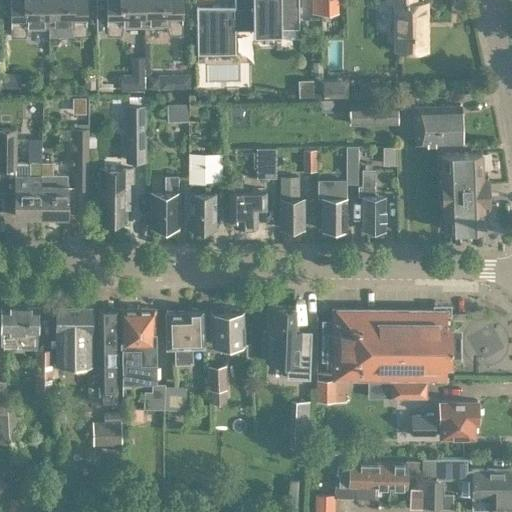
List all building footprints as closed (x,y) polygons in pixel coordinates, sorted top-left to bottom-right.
[(7,0),(8,33),(22,33),(25,24),(47,24),(46,0),(7,0)] [(46,0),(47,24),(47,33),(70,33),(84,32),(83,0),(46,0)] [(103,0),(103,31),(118,31),(120,22),(142,22),(142,0),(103,0)] [(180,31),(179,0),(142,0),(142,22),(162,22),(165,31),(180,31)] [(192,0),(193,46),(231,46),(231,22),(249,21),(249,26),(277,26),(277,21),(295,21),(294,0),(192,0)] [(336,0),(309,0),(310,10),(337,10),(336,0)] [(383,0),(384,0),(392,0),(392,48),(424,47),(423,0),(383,0)] [(131,73),(121,73),(121,88),(144,88),(144,55),(131,55),(131,73)] [(18,86),(18,70),(1,69),(1,86),(18,86)] [(93,85),(93,71),(82,71),(81,84),(93,85)] [(145,85),(157,85),(157,73),(145,73),(145,85)] [(296,77),(297,94),(311,93),(311,76),(296,77)] [(395,100),(347,100),(347,119),(395,119),(395,100)] [(457,102),(411,103),(412,140),(458,139),(457,102)] [(185,103),(165,103),(165,119),(185,119),(185,103)] [(143,114),(123,114),(123,157),(144,158),(143,114)] [(0,165),(13,166),(13,125),(0,124),(0,165)] [(86,185),(87,124),(73,124),(72,185),(86,185)] [(355,180),(355,142),(343,142),(343,180),(355,180)] [(274,175),(274,145),(254,145),(255,175),(274,175)] [(312,146),(301,147),(301,168),(313,168),(312,146)] [(478,149),(437,150),(439,188),(486,186),(486,171),(479,172),(478,149)] [(218,152),(188,152),(187,179),(218,179),(218,152)] [(12,180),(12,213),(38,213),(39,159),(27,158),(27,180),(12,180)] [(51,159),(39,159),(38,213),(64,213),(65,180),(50,180),(51,159)] [(98,216),(123,216),(123,204),(129,204),(130,165),(116,164),(99,164),(99,181),(98,216)] [(359,166),(359,224),(382,224),(382,192),(372,193),(372,166),(359,166)] [(148,222),(174,222),(175,173),(164,172),(163,188),(149,188),(148,222)] [(278,173),(278,225),(300,225),(300,194),(296,194),(296,173),(278,173)] [(227,176),(227,217),(236,217),(236,221),(254,222),(254,206),(262,206),(263,189),(238,188),(238,176),(227,176)] [(343,176),(315,177),(315,194),(319,194),(319,225),(343,225),(343,185),(343,176)] [(440,226),(481,224),(480,199),(486,199),(486,186),(439,188),(440,226)] [(188,189),(188,224),(211,224),(212,189),(188,189)] [(0,346),(12,346),(12,344),(34,344),(34,341),(35,327),(35,302),(0,302),(0,340),(0,341),(0,346)] [(266,328),(262,328),(261,351),(265,351),(265,358),(285,359),(285,374),(308,375),(309,327),(292,327),(293,303),(267,302),(266,328)] [(54,303),(54,366),(67,366),(67,365),(74,365),(74,360),(89,360),(89,303),(54,303)] [(136,375),(153,375),(152,306),(150,306),(150,303),(121,304),(121,306),(119,306),(120,388),(128,388),(128,386),(126,375),(136,375)] [(98,306),(99,386),(116,386),(115,306),(98,306)] [(363,373),(363,306),(331,306),(331,314),(321,314),(321,354),(331,354),(331,373),(345,373),(363,373)] [(444,320),(444,306),(363,306),(363,373),(444,374),(444,361),(448,361),(448,320),(444,320)] [(164,344),(172,344),(173,360),(190,360),(190,344),(202,343),(201,307),(163,309),(164,344)] [(209,309),(210,341),(242,340),(240,307),(209,309)] [(34,387),(49,388),(50,345),(34,345),(34,387)] [(208,387),(225,386),(224,362),(206,363),(208,387)] [(316,376),(315,397),(333,397),(333,376),(316,376)] [(388,393),(424,393),(424,377),(388,377),(388,393)] [(140,404),(157,404),(162,405),(163,383),(163,380),(149,379),(149,387),(142,387),(140,404)] [(163,383),(162,405),(182,406),(184,384),(163,383)] [(88,396),(77,396),(78,412),(89,412),(88,396)] [(293,396),(292,414),(307,415),(308,397),(293,396)] [(475,416),(475,398),(438,398),(438,415),(428,415),(428,413),(414,413),(403,412),(403,430),(415,430),(415,427),(428,427),(428,424),(438,424),(438,433),(471,432),(471,416),(475,416)] [(101,408),(101,418),(118,418),(118,409),(101,408)] [(147,409),(135,408),(135,420),(147,421),(147,409)] [(111,447),(119,447),(118,418),(101,418),(89,418),(91,442),(111,441),(111,447)] [(55,435),(42,435),(45,469),(57,469),(55,435)] [(470,493),(470,506),(511,505),(511,466),(464,466),(464,455),(434,455),(420,455),(420,473),(434,473),(434,475),(459,475),(459,493),(470,493)] [(337,458),(336,458),(336,460),(334,463),(334,469),(336,471),(336,481),(332,481),(332,490),(311,490),(311,511),(333,511),(334,494),(372,494),(372,490),(373,484),(404,485),(404,474),(416,474),(416,457),(403,457),(403,459),(337,458)] [(422,478),(422,506),(440,506),(441,478),(422,478)] [(419,502),(418,502),(418,485),(408,485),(407,505),(419,506),(419,502)]
